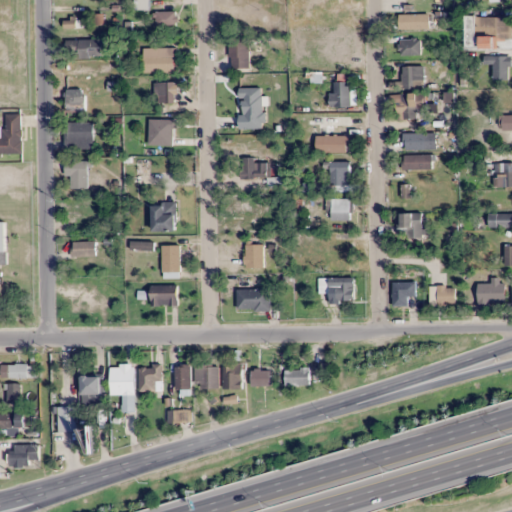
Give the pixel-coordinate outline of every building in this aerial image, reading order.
[(148,0),(133,0),(133,9),(149,9),(148,0)] [(180,27),(180,11),(153,11),(153,27),(180,27)] [(399,30),(429,30),(429,14),(399,14),(399,30)] [(511,39),(511,16),(465,16),(465,48),(498,48),(498,39),(511,39)] [(249,73),(249,39),(230,39),(230,73),(249,73)] [(421,56),(421,39),(400,39),(400,56),(421,56)] [(68,40),(68,58),(103,58),(103,40),(68,40)] [(144,73),(177,73),(177,48),(144,48),(144,73)] [(494,79),(511,79),(511,56),(484,56),(485,64),(493,64),(494,79)] [(424,89),(424,66),(401,66),(402,89),(424,89)] [(351,107),(351,82),(328,82),(328,107),(351,107)] [(174,83),(157,83),(157,103),(174,103),(174,83)] [(83,90),(66,90),(66,102),(83,102),(83,90)] [(401,120),(418,119),(416,93),(399,95),(401,120)] [(0,126),(0,155),(22,155),(22,114),(5,114),(5,127),(0,126)] [(501,130),(511,130),(511,115),(501,116),(501,130)] [(149,145),(174,145),(174,120),(149,120),(149,145)] [(94,150),(94,123),(66,123),(66,150),(94,150)] [(425,134),(404,134),(404,150),(425,150),(425,134)] [(317,153),(347,153),(347,135),(317,135),(317,153)] [(404,155),(404,170),(432,170),(432,155),(404,155)] [(256,158),(243,158),(243,178),(268,178),(268,163),(256,163),(256,158)] [(88,188),(88,161),(65,161),(65,177),(70,177),(70,188),(88,188)] [(331,186),(350,186),(350,162),(331,162),(331,186)] [(511,186),(511,163),(504,163),(504,175),(497,175),(497,187),(511,186)] [(353,199),(328,199),(328,220),(353,220),(353,199)] [(177,203),(152,203),(152,231),(177,231),(177,203)] [(489,227),(511,227),(511,213),(489,214),(489,227)] [(404,214),(404,237),(427,237),(427,214),(404,214)] [(96,256),(96,242),(72,242),(73,256),(96,256)] [(152,250),(152,242),(133,242),(133,250),(152,250)] [(264,269),(264,245),(245,245),(245,269),(264,269)] [(180,246),(163,246),(163,278),(180,278),(180,246)] [(478,283),(478,304),(506,304),(506,278),(490,278),(490,283),(478,283)] [(336,301),(355,301),(355,280),(320,280),(320,294),(336,294),(336,301)] [(409,306),(409,282),(393,282),(393,306),(409,306)] [(429,306),(455,306),(455,286),(429,286),(429,306)] [(151,288),(151,306),(177,306),(177,288),(151,288)] [(237,311),(271,311),(271,290),(237,290),(237,311)] [(33,365),(8,365),(8,377),(33,377),(33,365)] [(175,390),(191,390),(191,365),(175,365),(175,390)] [(243,391),(243,365),(224,365),(224,391),(243,391)] [(139,366),(139,392),(157,392),(157,382),(162,382),(162,366),(139,366)] [(219,366),(196,366),(196,389),(219,389),(219,366)] [(135,395),(135,368),(111,368),(111,395),(135,395)] [(285,387),(310,387),(310,368),(285,368),(285,387)] [(251,369),(251,387),(271,387),(271,369),(251,369)] [(102,376),(82,376),(82,403),(102,403),(102,376)] [(7,383),(7,404),(21,404),(21,383),(7,383)] [(75,407),(59,407),(59,432),(75,432),(75,407)] [(0,427),(31,427),(31,413),(0,412),(0,427)] [(39,467),(39,446),(9,446),(9,467),(39,467)]
